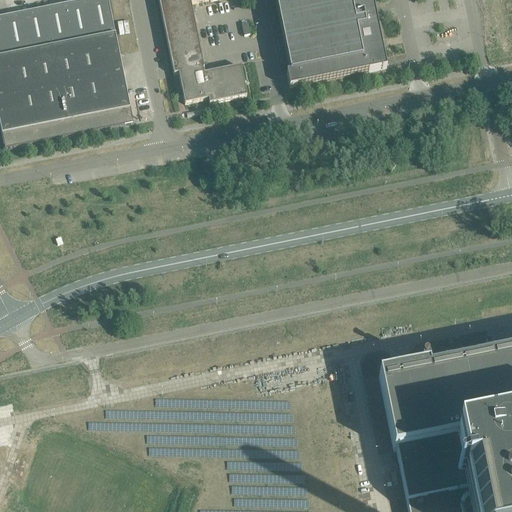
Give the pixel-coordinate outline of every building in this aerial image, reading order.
[(93,0),(0,18),(0,129),(4,151),(133,126),(107,0),(93,0)] [(158,0),(174,76),(178,75),(185,106),(208,101),(209,105),(246,98),(240,68),(205,75),(191,6),(222,0),(158,0)] [(274,0),(290,74),(286,74),(289,89),(385,70),(370,0),(274,0)] [(247,24),(241,25),(244,37),(250,36),(247,24)] [(61,239),(55,241),(57,247),(63,244),(61,239)] [(394,376),(376,379),(391,451),(391,453),(394,453),(401,486),(406,511),(511,511),(511,351),(491,356),(413,372),(394,376)]
